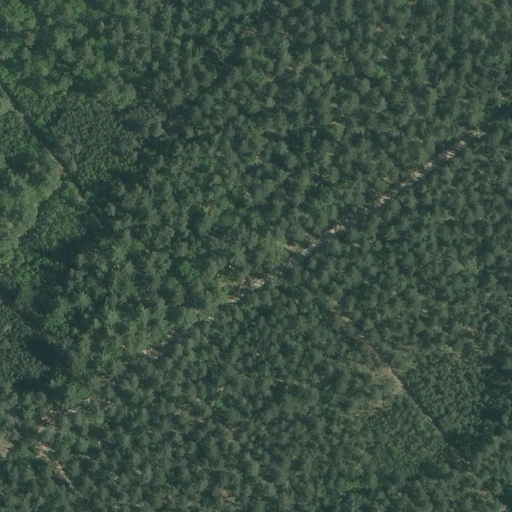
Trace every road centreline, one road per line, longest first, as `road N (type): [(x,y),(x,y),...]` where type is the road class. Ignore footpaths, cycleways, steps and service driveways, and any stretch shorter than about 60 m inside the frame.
road 1 (track): [(31,439),(511,111)]
road 2 (track): [(297,257),(86,0)]
